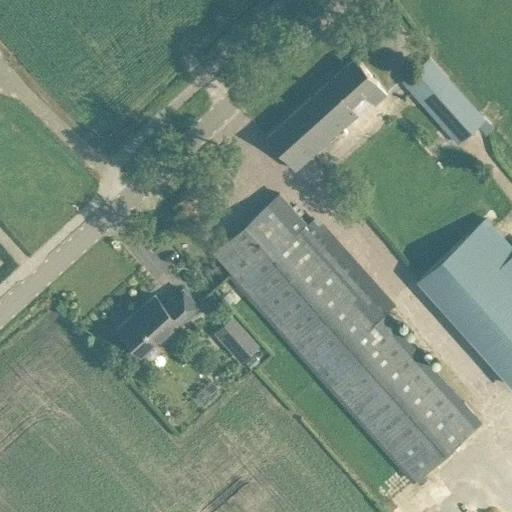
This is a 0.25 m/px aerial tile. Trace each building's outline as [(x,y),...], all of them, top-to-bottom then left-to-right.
[(428,55),(402,79),(457,142),(484,118),(476,109),(428,55)] [(265,136),(279,151),(295,168),(357,112),(350,104),(364,92),(374,103),(387,92),(368,71),(355,56),(265,136)] [(280,192),(214,251),(415,476),(477,422),(295,218),(300,214),(280,192)] [(511,243),(486,215),(418,276),(511,382),(511,243)] [(117,327),(130,342),(140,353),(176,320),(178,323),(198,306),(182,288),(167,301),(172,307),(168,310),(154,294),(145,302),(117,327)] [(214,331),(241,361),(259,344),(232,314),(214,331)]
